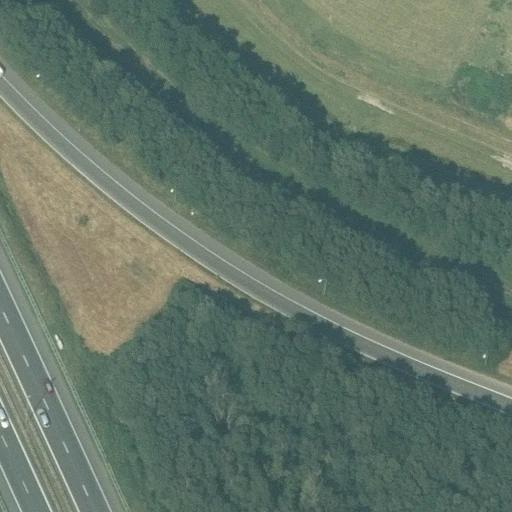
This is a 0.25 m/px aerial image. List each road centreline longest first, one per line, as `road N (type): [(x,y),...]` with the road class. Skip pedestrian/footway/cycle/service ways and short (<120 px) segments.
road 1 (motorway): [(511,407),(353,341),(260,291),(151,219),(0,84)]
road 2 (motorway): [(92,511),(0,307)]
